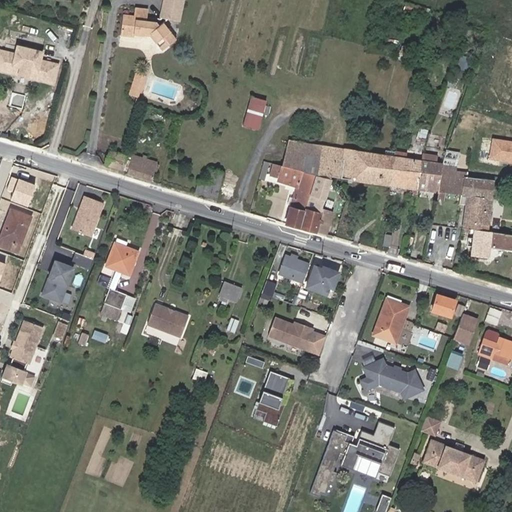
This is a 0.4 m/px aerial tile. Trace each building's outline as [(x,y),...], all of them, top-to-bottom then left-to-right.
[(184,0),(165,0),(162,18),(180,22),(184,0)] [(432,9),(406,2),(404,10),(430,18),(432,9)] [(430,36),(434,37),(440,21),(444,23),(449,18),(437,14),(430,36)] [(166,42),(169,45),(177,39),(163,23),(160,26),(157,22),(151,22),(152,18),(124,15),(122,36),(135,38),(135,35),(145,36),(145,33),(151,34),(151,37),(160,47),(166,42)] [(163,50),(169,45),(166,42),(160,47),(163,50)] [(3,52),(0,61),(0,70),(15,75),(18,68),(41,75),(39,83),(59,89),(64,71),(55,68),(45,65),(48,57),(23,49),(20,57),(3,52)] [(39,83),(41,75),(18,68),(15,75),(39,83)] [(147,77),(138,74),(130,97),(140,100),(147,77)] [(254,97),(245,126),(257,130),(266,101),(254,97)] [(426,140),(429,131),(425,130),(419,129),(416,139),(422,140),(422,143),(425,144),(426,140)] [(511,139),(490,137),(487,159),(511,161),(511,139)] [(392,187),(397,151),(387,149),(386,155),(345,149),(345,150),(292,142),(285,167),(316,174),(331,178),(392,187)] [(133,157),(111,151),(107,166),(123,171),(128,173),(127,174),(153,181),(158,162),(147,159),(148,157),(144,156),(143,158),(133,155),(133,157)] [(397,151),(392,187),(419,190),(424,156),(424,155),(397,151)] [(461,154),(448,151),(444,162),(439,193),(438,200),(445,201),(446,193),(461,196),(460,204),(463,204),(464,197),(466,176),(468,172),(457,170),(457,165),(461,154)] [(424,156),(419,190),(439,193),(444,162),(439,162),(437,161),(437,158),(424,156)] [(265,161),(260,180),(266,181),(270,163),(265,161)] [(286,223),(301,228),(316,174),(285,167),(273,163),(270,176),(279,178),(278,181),(296,187),(293,198),(289,197),(287,204),(291,205),(286,223)] [(216,199),(223,175),(210,171),(207,182),(199,179),(196,193),(216,199)] [(330,183),(331,178),(316,174),(301,228),(327,235),(336,203),(325,200),(328,190),(334,192),(337,185),(330,183)] [(39,185),(15,176),(10,189),(16,192),(13,199),(31,206),(39,185)] [(496,180),(466,176),(464,197),(463,204),(466,205),(463,228),(465,228),(489,231),(496,180)] [(91,235),(104,202),(84,194),(71,228),(91,235)] [(0,246),(19,254),(33,216),(12,209),(0,239),(0,246)] [(511,235),(489,231),(465,228),(464,232),(471,233),(472,230),(474,230),(471,256),(490,258),(492,248),(511,250),(511,235)] [(384,247),(390,248),(392,236),(385,235),(384,247)] [(127,242),(117,237),(115,242),(106,266),(118,271),(101,314),(117,321),(122,309),(127,294),(116,290),(123,273),(131,276),(140,252),(128,247),(127,250),(125,249),(127,242)] [(85,249),(83,254),(74,251),(71,262),(90,267),(95,251),(85,249)] [(301,282),(307,264),(284,256),(278,273),(301,282)] [(63,301),(75,266),(55,259),(43,294),(63,301)] [(327,286),(331,287),(336,272),(324,267),(323,269),(312,265),(304,287),(324,294),(327,286)] [(109,288),(112,280),(101,276),(98,283),(109,288)] [(267,280),(262,292),(270,295),(272,295),(276,283),(267,280)] [(238,303),(243,289),(226,282),(220,297),(222,297),(220,302),(227,304),(229,299),(238,303)] [(267,303),(270,295),(262,292),(260,300),(267,303)] [(130,312),(135,297),(127,294),(122,309),(130,312)] [(452,317),(457,301),(438,295),(433,311),(452,317)] [(398,306),(386,302),(374,335),(396,343),(409,306),(400,303),(398,306)] [(170,309),(156,304),(148,324),(181,336),(189,317),(175,311),(173,312),(170,311),(170,309)] [(300,346),(307,325),(290,319),(289,323),(286,323),(287,321),(271,315),(264,333),(300,346)] [(477,320),(464,315),(455,338),(469,344),(477,320)] [(238,321),(232,318),(228,331),(234,333),(238,321)] [(33,363),(45,326),(24,319),(17,341),(15,348),(12,356),(13,356),(27,361),(33,363)] [(67,325),(60,322),(55,334),(63,337),(67,325)] [(450,335),(453,327),(439,322),(436,329),(450,335)] [(108,335),(95,330),(92,338),(105,342),(108,335)] [(511,359),(511,341),(500,337),(498,343),(484,338),(479,354),(493,359),(495,353),(511,359)] [(447,364),(457,367),(462,353),(451,350),(447,364)] [(27,361),(13,356),(9,367),(6,366),(1,379),(22,386),(27,373),(24,372),(27,361)] [(424,391),(415,367),(402,372),(398,362),(386,366),(383,356),(360,365),(365,377),(359,379),(364,394),(397,382),(402,398),(424,391)] [(196,379),(200,369),(188,365),(185,374),(196,379)] [(285,375),(264,368),(250,406),(262,410),(259,419),(271,423),(279,401),(276,400),(285,375)] [(259,419),(262,410),(250,406),(247,414),(259,419)] [(439,422),(427,418),(422,431),(434,435),(439,422)] [(328,432),(305,491),(314,494),(315,491),(320,492),(325,480),(328,481),(332,471),(328,470),(334,457),(338,459),(336,464),(349,469),(354,455),(376,464),(373,471),(384,475),(395,449),(383,444),(389,430),(373,424),(367,437),(356,433),(350,447),(338,442),(341,437),(328,432)] [(424,461),(474,481),(478,482),(486,460),(431,440),(424,461)] [(375,510),(380,511),(384,511),(390,496),(381,493),(375,510)]
